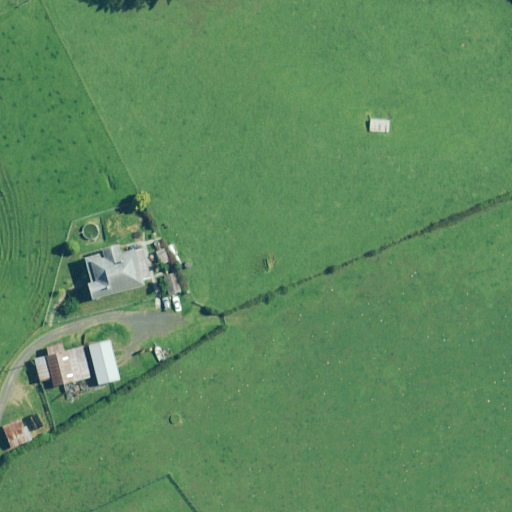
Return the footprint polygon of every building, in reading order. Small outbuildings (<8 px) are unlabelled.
[(390,121),(368,119),(367,132),(389,134),(390,121)] [(113,244),(76,255),(83,278),(75,280),(82,306),(143,289),(140,279),(148,277),(139,248),(116,254),(113,244)] [(174,273),(160,277),(165,296),(180,292),(174,273)] [(32,362),(37,380),(47,378),(50,388),(89,378),(92,387),(118,380),(107,341),(32,362)] [(22,419),(0,427),(7,447),(29,440),(22,419)]
